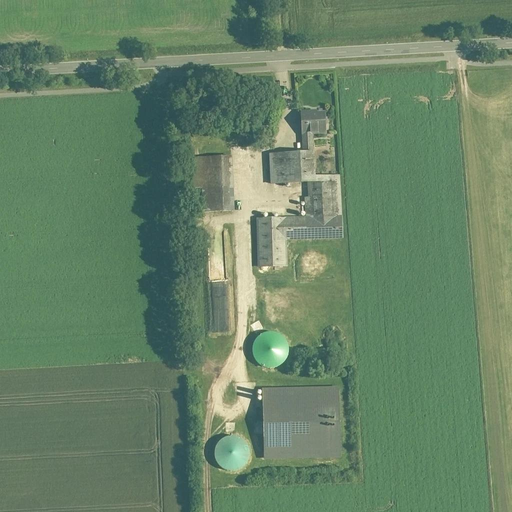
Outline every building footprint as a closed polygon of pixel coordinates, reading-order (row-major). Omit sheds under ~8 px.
[(265,185),(305,185),(306,221),(253,221),(254,270),(285,269),(285,241),(340,240),(340,221),(340,178),(311,178),(311,136),(325,135),(324,115),(298,115),(298,135),(300,135),(300,157),(265,157),(265,185)] [(229,157),(189,159),(192,213),(232,211),(229,157)] [(294,269),(299,276),(305,278),(310,278),(314,276),(318,270),(320,264),(318,258),(314,254),(307,252),(301,253),(296,257),(294,263),(294,269)] [(333,391),(261,393),(262,461),(334,459),(333,391)] [(211,463),(215,469),(223,474),(235,474),(241,471),(246,464),(247,453),(245,447),(238,440),(227,438),(220,440),(212,448),(210,456),(211,463)]
